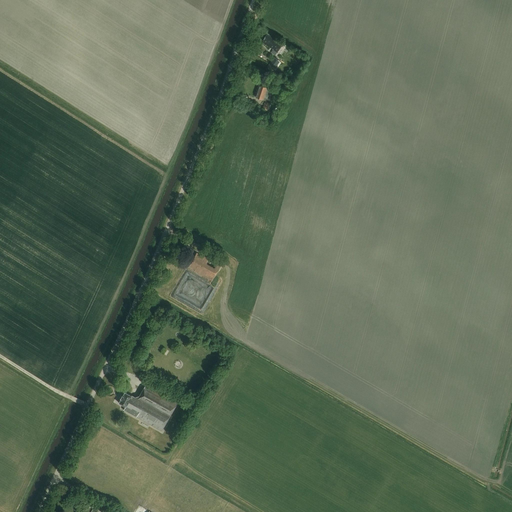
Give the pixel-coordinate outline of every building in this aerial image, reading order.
[(275,55),(282,45),(266,34),(262,39),(264,41),(263,42),(272,49),(271,52),(275,55)] [(276,59),(274,57),(268,66),(274,70),(280,61),(278,60),(279,60),(276,58),(276,59)] [(260,84),(259,85),(255,97),(263,99),(267,100),(271,88),(260,84)] [(213,280),(221,263),(196,251),(188,268),(213,280)] [(121,398),(119,402),(125,406),(123,409),(161,430),(177,400),(146,383),(139,395),(135,396),(131,395),(125,392),(123,395),(122,395),(120,398),(121,398)]
